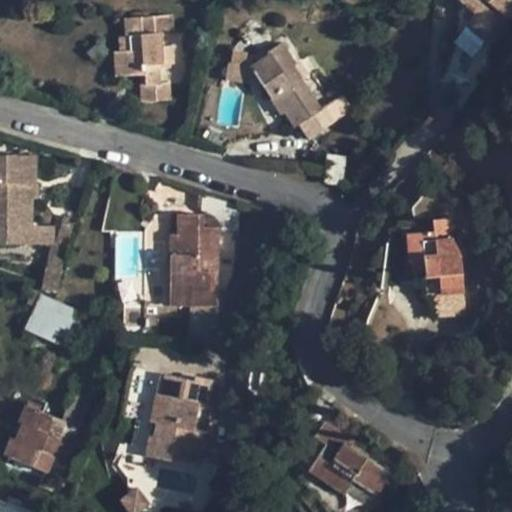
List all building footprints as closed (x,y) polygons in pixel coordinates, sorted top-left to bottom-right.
[(491,37),(511,12),(511,0),(458,0),(458,1),(475,15),(471,19),(491,37)] [(171,16),(124,19),(126,36),(127,36),(128,52),(119,52),(112,53),(113,76),(139,75),(145,74),(145,85),(160,84),(158,64),(172,64),(171,46),(162,47),(161,33),(171,32),(171,16)] [(126,36),(118,37),(119,52),(128,52),(127,36),(126,36)] [(101,39),(85,52),(96,65),(111,51),(101,39)] [(295,63),(281,42),(268,51),(269,53),(250,66),(282,115),(285,113),(294,128),(299,124),(320,109),(302,80),(292,65),(295,63)] [(247,52),(232,50),(230,63),(245,65),(247,52)] [(295,63),(292,65),(302,80),(306,77),(325,106),(332,101),(304,57),(295,63)] [(230,63),(227,62),(225,79),(246,82),(249,65),(245,65),(230,63)] [(171,101),(170,84),(160,84),(145,85),(139,85),(140,103),(171,101)] [(346,100),(342,94),(332,101),(325,106),(324,106),(329,113),(346,100)] [(343,116),(346,100),(329,113),(335,122),(343,116)] [(329,113),(324,106),(320,109),(299,124),(309,139),(335,122),(329,113)] [(0,243),(50,245),(53,246),(53,226),(31,226),(31,184),(34,185),(35,156),(0,155),(0,243)] [(327,156),(324,183),(342,185),(345,157),(327,156)] [(226,202),(209,197),(209,212),(214,215),(218,218),(222,222),(225,227),(234,227),(236,207),(230,204),(226,202)] [(203,214),(177,214),(177,235),(170,234),(170,255),(174,254),(174,307),(189,306),(189,312),(194,312),(204,342),(214,339),(216,336),(217,329),(217,307),(218,271),(218,227),(203,228),(203,214)] [(64,215),(55,246),(68,249),(77,219),(64,215)] [(434,231),(406,233),(408,262),(413,261),(423,261),(425,278),(427,297),(433,296),(435,317),(460,315),(462,314),(464,314),(465,311),(466,309),(462,275),(460,256),(452,240),(450,218),(433,220),(434,231)] [(466,253),(459,237),(452,240),(460,256),(466,253)] [(50,245),(45,268),(62,272),(68,249),(55,246),(53,246),(50,245)] [(487,254),(477,254),(477,286),(488,285),(487,254)] [(423,261),(413,261),(414,279),(425,278),(423,261)] [(62,272),(45,268),(41,288),(57,293),(62,272)] [(25,327),(41,334),(50,311),(54,302),(39,296),(25,327)] [(54,302),(50,311),(76,322),(80,313),(54,302)] [(50,311),(41,334),(59,342),(63,334),(71,337),(77,323),(76,322),(50,311)] [(153,436),(148,435),(144,456),(182,464),(182,462),(199,465),(205,439),(199,438),(206,407),(208,407),(212,401),(209,394),(212,380),(195,377),(195,378),(193,379),(191,379),(186,379),(159,374),(149,422),(155,423),(153,436)] [(205,439),(212,401),(208,407),(206,407),(199,438),(205,439)] [(31,427),(38,411),(24,406),(18,422),(20,423),(14,439),(12,437),(4,455),(18,460),(25,445),(28,447),(35,428),(31,427)] [(65,422),(38,411),(31,427),(35,428),(28,447),(25,445),(18,460),(46,472),(60,435),(68,438),(73,425),(65,422)] [(346,437),(323,421),(313,437),(325,444),(307,472),(343,494),(352,481),(377,497),(392,474),(342,442),(346,437)] [(231,444),(205,439),(199,465),(223,469),(231,444)] [(377,497),(352,481),(343,494),(368,510),(377,497)] [(136,511),(147,505),(136,488),(119,500),(127,511),(136,511)] [(0,511),(30,511),(32,506),(0,499),(0,511)]
